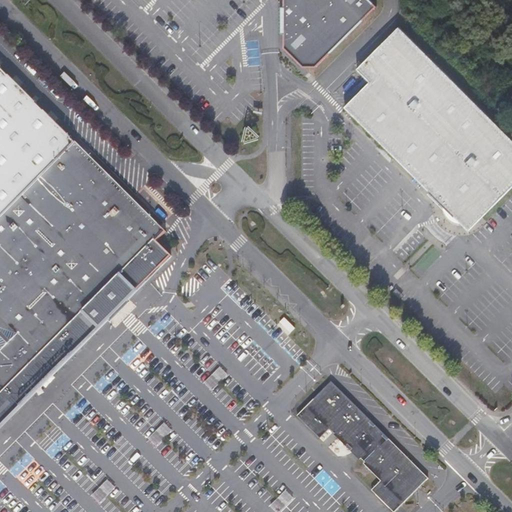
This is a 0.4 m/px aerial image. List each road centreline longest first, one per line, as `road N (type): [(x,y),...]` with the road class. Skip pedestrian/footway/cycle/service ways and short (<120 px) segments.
road 1 (unclassified): [(0,0),(509,511)]
road 2 (unclassified): [(511,446),(58,0)]
